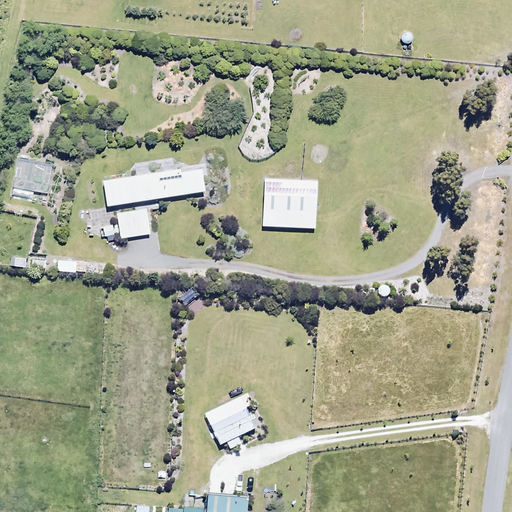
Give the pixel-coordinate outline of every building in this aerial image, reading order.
[(12,193),(46,199),(52,167),(47,166),(18,161),(12,193)] [(208,191),(204,169),(182,172),(182,169),(106,181),(110,206),(208,191)] [(318,228),(320,182),(308,181),(267,179),(265,226),(318,228)] [(153,234),(149,209),(119,213),(123,238),(153,234)] [(33,259),(33,270),(46,270),(46,259),(33,259)] [(78,263),(60,262),(59,273),(77,274),(78,263)] [(264,316),(254,316),(253,331),(263,332),(264,316)] [(200,345),(188,346),(189,357),(201,357),(200,345)] [(239,413),(235,404),(203,419),(208,431),(214,429),(222,445),(228,442),(232,449),(243,444),(240,437),(258,429),(248,408),(239,413)] [(249,511),(250,497),(211,495),(209,511),(249,511)]
